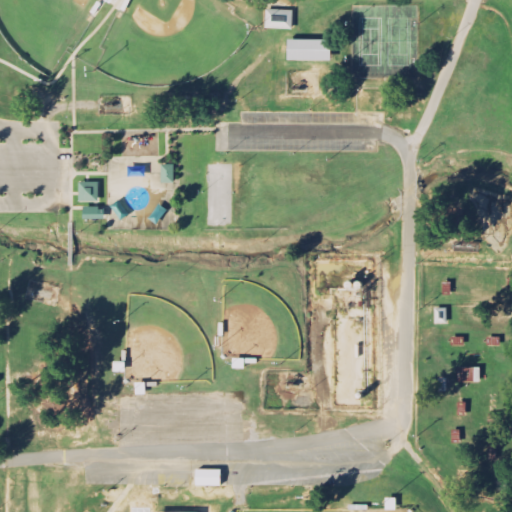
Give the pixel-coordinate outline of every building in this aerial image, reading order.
[(267,29),(293,30),(294,11),(267,10),(267,29)] [(289,61),(333,61),(333,40),(289,41),(289,61)] [(162,183),(175,184),(176,165),(163,165),(162,183)] [(481,368),(459,368),(459,383),(482,383),(481,368)] [(223,487),(223,470),(198,470),(198,486),(223,487)]
